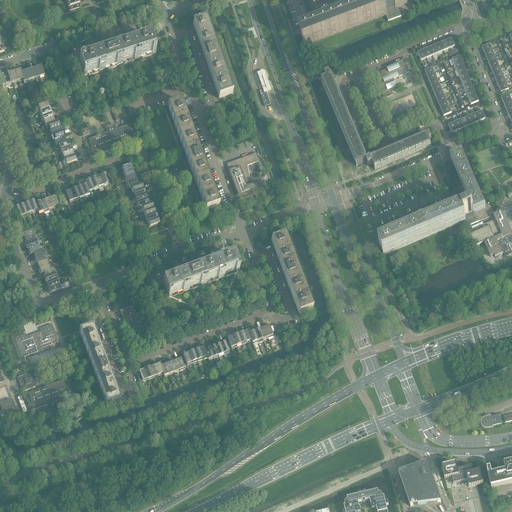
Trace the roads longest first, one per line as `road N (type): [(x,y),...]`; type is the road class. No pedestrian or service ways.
road 1 (primary): [(374,377),(155,511)]
road 2 (residential): [(244,234),(165,15)]
road 3 (tertiary): [(248,0),(315,208)]
road 4 (residential): [(384,145),(368,148),(342,80),(459,25)]
road 5 (primary): [(194,511),(390,419)]
road 6 (tertiary): [(334,200),(263,0)]
road 7 (tertiary): [(315,208),(374,377)]
road 8 (tertiary): [(403,362),(334,200)]
road 9 (residential): [(6,196),(3,214),(36,304),(94,283)]
road 10 (residential): [(180,250),(144,154),(89,168)]
road 11 (residential): [(271,310),(125,364)]
road 12 (tertiary): [(390,419),(416,447),(511,448)]
